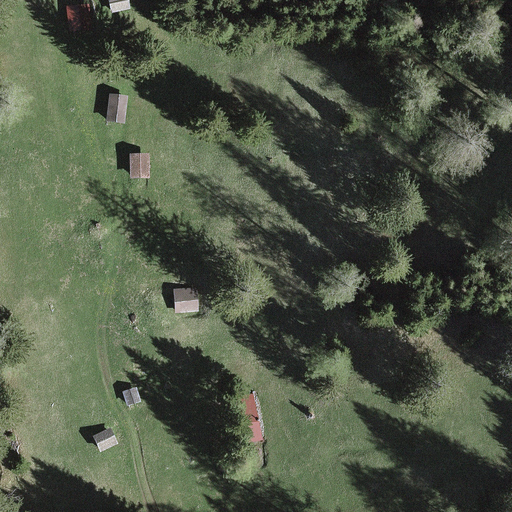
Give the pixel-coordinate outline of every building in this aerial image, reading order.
[(136,0),(121,0),(123,8),(138,4),(136,0)] [(77,3),(78,24),(93,24),(93,2),(77,3)] [(121,91),(118,115),(128,116),(132,92),(121,91)] [(140,157),(141,175),(155,175),(154,157),(140,157)] [(205,283),(179,285),(181,309),(207,307),(205,283)] [(145,387),(131,392),(135,404),(149,399),(145,387)] [(269,439),(261,391),(235,395),(242,443),(269,439)] [(118,427),(102,435),(109,449),(125,441),(118,427)]
